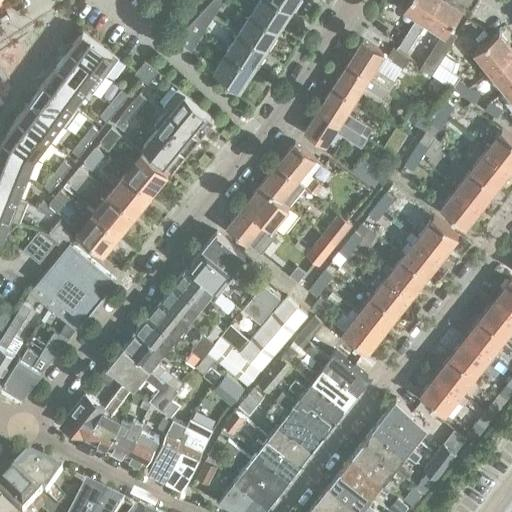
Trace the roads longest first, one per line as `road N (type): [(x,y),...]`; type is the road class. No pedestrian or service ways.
road 1 (residential): [(352,0),(263,136),(25,427)]
road 2 (residential): [(278,511),(378,381),(399,368),(511,213)]
road 3 (residential): [(25,427),(195,511)]
